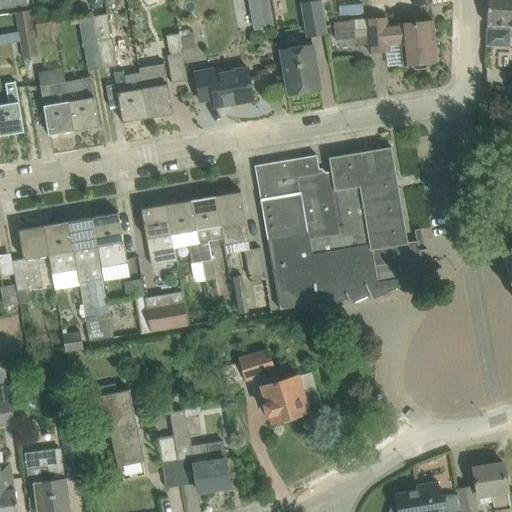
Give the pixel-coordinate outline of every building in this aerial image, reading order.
[(312,37),(325,35),(328,34),(321,0),(318,0),(301,3),(307,38),(312,37)] [(511,0),(488,0),(487,25),(491,25),(491,29),(488,29),(487,45),(511,46),(511,27),(511,0)] [(271,7),(252,11),(256,28),(274,25),(271,7)] [(357,19),(367,19),(366,9),(356,10),(357,19)] [(35,35),(33,25),(31,11),(17,13),(24,58),(38,56),(35,35)] [(106,15),(93,17),(97,41),(110,38),(106,15)] [(89,71),(102,69),(97,41),(93,17),(79,20),(89,71)] [(386,17),(367,19),(369,38),(370,52),(390,50),(389,45),(402,44),(404,64),(437,62),(433,21),(399,24),(399,26),(387,26),(386,17)] [(335,37),(368,35),(367,19),(357,19),(351,20),(351,21),(334,23),(335,37)] [(185,62),(181,37),(180,38),(180,33),(168,35),(171,56),(168,56),(172,83),(188,80),(185,62)] [(181,37),(185,62),(198,60),(194,35),(181,37)] [(111,39),(110,38),(97,41),(102,69),(117,66),(112,39),(111,39)] [(282,50),(289,93),(321,88),(313,45),(282,50)] [(139,69),(140,73),(148,118),(174,113),(165,63),(163,64),(163,65),(139,69)] [(230,66),(195,72),(197,81),(200,101),(215,98),(215,102),(224,101),(225,105),(254,100),(248,67),(231,70),(230,66)] [(125,71),(115,73),(123,122),(148,118),(140,73),(125,75),(125,71)] [(91,77),(66,81),(74,130),(100,126),(91,77)] [(0,104),(0,135),(25,131),(16,81),(14,81),(14,82),(6,84),(9,103),(0,104)] [(74,130),(66,81),(41,85),(49,135),(74,130)] [(397,179),(392,147),(330,157),(333,176),(321,178),(317,155),(255,166),(280,310),(327,302),(330,308),(331,307),(330,306),(348,298),(352,304),(352,302),(370,294),(373,300),(374,299),(400,286),(402,279),(425,275),(420,251),(427,249),(427,248),(420,249),(419,240),(408,242),(397,179)] [(215,196),(223,239),(224,246),(250,241),(241,191),(215,196)] [(202,262),(204,276),(205,279),(215,277),(209,241),(223,239),(215,196),(191,200),(202,262)] [(189,246),(192,264),(202,262),(191,200),(167,204),(175,248),(189,246)] [(142,209),(147,238),(148,238),(152,265),(177,261),(175,248),(167,204),(142,209)] [(119,213),(93,217),(102,267),(118,264),(127,263),(119,213)] [(80,286),(90,341),(127,335),(126,326),(120,322),(111,324),(110,315),(101,316),(100,310),(91,312),(86,282),(88,282),(89,287),(102,284),(101,279),(104,279),(102,267),(93,217),(69,221),(80,286)] [(69,221),(44,226),(49,255),(50,255),(56,290),(80,286),(69,221)] [(44,226),(19,230),(24,259),(12,261),(20,303),(31,301),(29,289),(43,286),(38,257),(49,255),(44,226)] [(511,240),(511,242),(511,243),(511,249),(502,253),(511,280),(511,240)] [(265,270),(261,248),(250,250),(245,251),(250,278),(261,276),(265,270)] [(233,277),(239,314),(249,312),(243,276),(233,277)] [(128,299),(145,296),(142,279),(125,282),(128,299)] [(9,316),(18,314),(17,304),(19,304),(15,284),(1,287),(5,307),(8,306),(9,316)] [(186,313),(184,300),(182,291),(157,296),(147,298),(146,298),(149,319),(152,332),(188,326),(186,313)] [(152,332),(149,319),(146,298),(146,297),(137,298),(135,299),(141,334),(152,332)] [(66,351),(84,349),(81,331),(63,334),(66,351)] [(240,353),(245,377),(276,371),(272,347),(240,353)] [(298,375),(279,381),(263,385),(268,405),(267,406),(269,414),(271,413),(273,422),(319,408),(321,405),(317,392),(313,389),(303,393),(298,375)] [(102,433),(111,431),(118,466),(146,460),(131,390),(117,393),(116,384),(99,387),(100,396),(95,397),(102,433)] [(0,426),(4,426),(15,425),(14,422),(12,406),(11,398),(0,399),(0,426)] [(194,459),(194,462),(197,483),(198,491),(231,486),(226,457),(225,457),(222,441),(207,444),(192,446),(190,434),(188,434),(184,410),(171,413),(174,436),(178,462),(194,459)] [(61,428),(69,480),(86,478),(78,426),(61,428)] [(178,462),(174,436),(158,439),(162,464),(178,462)] [(37,497),(31,498),(33,511),(57,511),(69,510),(65,478),(64,478),(62,463),(60,451),(28,455),(31,483),(35,483),(37,497)] [(474,467),(477,485),(479,498),(492,496),(493,500),(495,511),(510,508),(507,493),(509,493),(504,462),(474,467)] [(7,478),(4,463),(0,463),(0,511),(19,511),(16,490),(15,490),(14,477),(7,478)] [(447,511),(445,494),(440,495),(438,482),(417,485),(418,490),(396,494),(398,507),(393,508),(392,511),(447,511)] [(457,488),(460,511),(478,511),(474,485),(457,488)]
